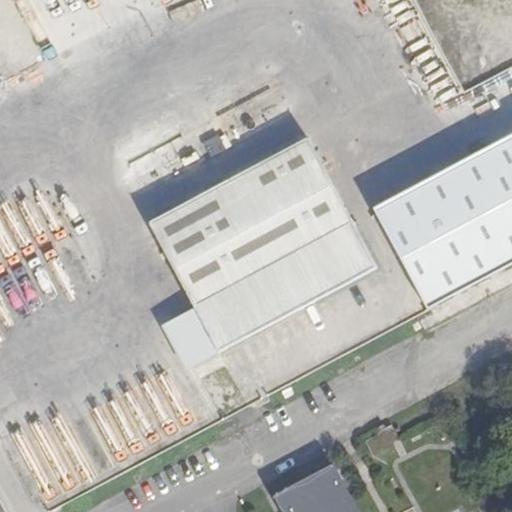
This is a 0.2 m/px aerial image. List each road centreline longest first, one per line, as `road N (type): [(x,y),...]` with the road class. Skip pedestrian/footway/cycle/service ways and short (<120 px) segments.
road 1 (unknown): [(72,117),(247,37),(290,43),(315,61),(334,103)]
road 2 (unknown): [(334,103),(187,177),(122,227)]
road 3 (unknown): [(122,227),(87,338),(0,394)]
road 4 (unknown): [(122,227),(72,117)]
